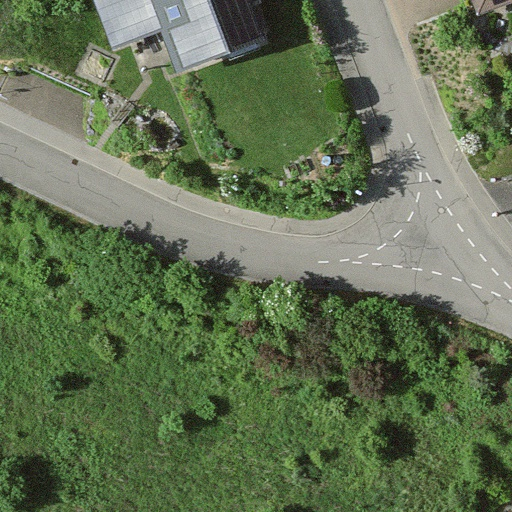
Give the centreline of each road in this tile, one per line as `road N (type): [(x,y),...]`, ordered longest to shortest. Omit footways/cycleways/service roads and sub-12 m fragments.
road 1 (residential): [(457,248),(318,266),(254,260),(0,149)]
road 2 (residential): [(457,248),(365,0)]
